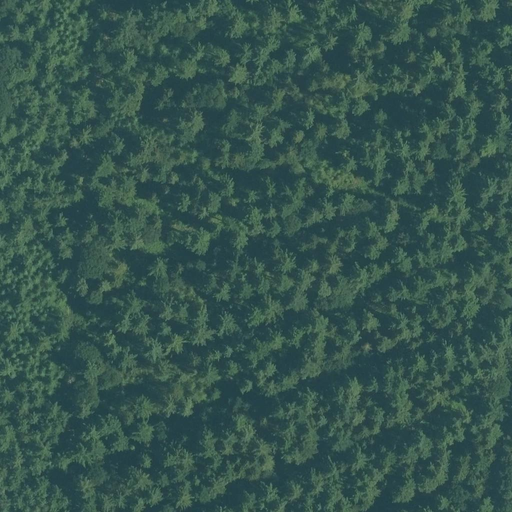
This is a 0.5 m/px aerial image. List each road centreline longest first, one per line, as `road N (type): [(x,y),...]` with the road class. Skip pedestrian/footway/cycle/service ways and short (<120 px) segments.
road 1 (track): [(70,511),(57,268),(101,0)]
road 2 (track): [(478,511),(511,308)]
